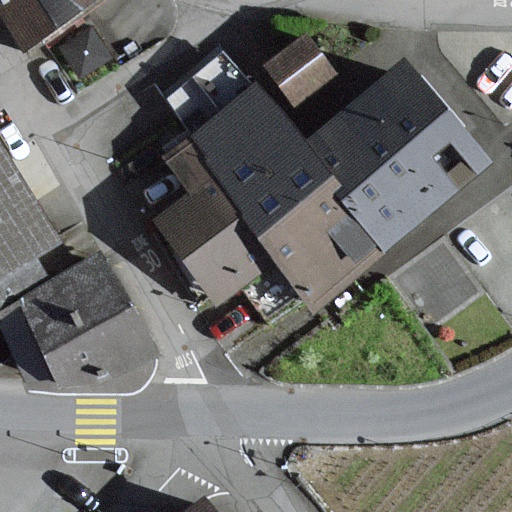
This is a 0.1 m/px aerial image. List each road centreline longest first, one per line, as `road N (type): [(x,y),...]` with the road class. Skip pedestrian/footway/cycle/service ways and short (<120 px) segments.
road 1 (residential): [(226,413),(65,133)]
road 2 (tertiary): [(511,384),(446,409),(226,413)]
road 3 (tertiary): [(226,413),(0,408)]
road 4 (residential): [(65,133),(232,0)]
road 5 (residential): [(511,4),(327,0)]
road 6 (residential): [(136,511),(226,413)]
road 7 (residential): [(65,133),(0,27)]
